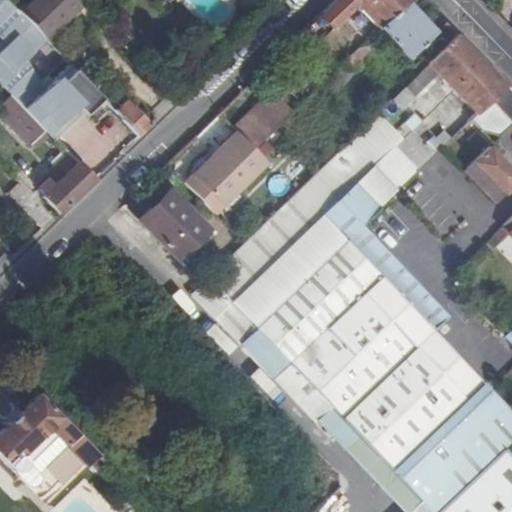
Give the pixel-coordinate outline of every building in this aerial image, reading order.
[(16,11),(3,0),(0,0),(0,37),(6,44),(0,50),(0,85),(18,103),(46,131),(55,140),(68,127),(73,122),(70,118),(94,95),(90,90),(76,75),(46,43),(38,34),(35,31),(16,11)] [(70,0),(27,0),(16,11),(35,31),(38,34),(46,43),(66,25),(80,11),(70,0)] [(356,7),(379,30),(407,4),(410,0),(334,0),(327,8),(321,13),(334,28),(356,7)] [(419,16),(407,4),(379,30),(408,62),(435,34),(419,16)] [(435,42),(441,48),(454,35),(443,25),(437,31),(441,35),(435,42)] [(441,48),(400,87),(412,98),(436,76),(476,115),(505,88),(496,79),(479,62),(461,43),(454,35),(441,48)] [(368,51),(363,45),(324,83),(334,93),(352,75),(348,71),(368,51)] [(106,84),(87,64),(76,75),(90,90),(94,95),(106,84)] [(140,81),(169,109),(179,99),(150,71),(140,81)] [(106,84),(94,95),(137,140),(149,129),(106,84)] [(0,106),(6,113),(18,103),(0,85),(0,106)] [(400,110),(412,98),(400,87),(389,98),(400,110)] [(500,140),(511,127),(511,95),(505,88),(476,115),(468,123),(480,135),(500,140)] [(267,97),(234,129),(235,130),(254,149),(278,126),(288,117),(267,97)] [(33,144),(46,131),(18,103),(6,113),(4,115),(33,144)] [(203,283),(188,297),(235,346),(254,328),(359,228),(394,194),(372,171),(401,143),(377,117),(203,283)] [(190,172),(180,182),(199,201),(254,149),(235,130),(210,153),(202,161),(190,172)] [(53,145),(63,155),(67,151),(57,142),(53,145)] [(186,168),(190,172),(202,161),(210,153),(206,149),(186,168)] [(266,161),(254,149),(199,201),(211,214),(221,205),(234,192),(266,161)] [(487,150),(462,174),(493,207),(511,188),(511,174),(504,167),(487,150)] [(65,178),(55,169),(36,189),(61,214),(80,195),(96,180),(70,155),(66,158),(75,167),(65,178)] [(144,220),(161,238),(196,204),(179,187),(156,209),(144,220)] [(39,203),(58,216),(61,214),(36,189),(34,191),(42,199),(39,203)] [(242,200),(234,192),(221,205),(229,214),(242,200)] [(218,228),(196,204),(161,238),(183,262),(218,228)] [(254,328),(327,409),(418,320),(432,308),(359,228),(254,328)] [(379,483),(385,488),(394,480),(406,471),(487,391),(431,335),(446,321),(432,308),(418,320),(327,409),(389,473),(379,483)] [(437,511),(504,448),(511,440),(511,417),(487,391),(406,471),(394,480),(385,488),(407,511),(437,511)] [(93,455),(36,396),(7,425),(0,431),(0,459),(11,471),(12,472),(13,472),(14,472),(15,473),(16,473),(17,473),(18,473),(19,472),(20,472),(21,471),(21,470),(22,470),(22,469),(23,468),(23,467),(23,466),(23,465),(23,464),(23,463),(23,462),(22,462),(22,461),(21,460),(19,458),(46,430),(63,447),(82,466),(93,455)] [(503,511),(511,504),(511,456),(504,448),(437,511),(503,511)]
